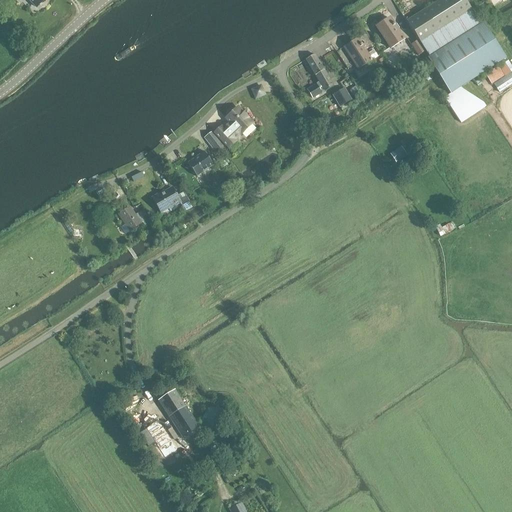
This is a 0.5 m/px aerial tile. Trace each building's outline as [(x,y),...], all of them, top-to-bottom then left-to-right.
[(446,0),(408,24),(428,55),(479,23),(464,0),(446,0)] [(391,49),(404,40),(389,18),(376,27),(391,49)] [(450,93),(444,98),(461,124),(486,107),(484,104),(461,89),(506,59),(483,23),(428,59),(450,93)] [(367,73),(367,64),(377,57),(373,51),(367,55),(357,40),(337,53),(357,84),(363,81),(361,77),(367,73)] [(418,56),(425,51),(418,41),(411,45),(418,56)] [(313,99),(333,86),(314,55),(306,60),(319,82),(307,90),(313,99)] [(386,60),(393,70),(399,66),(392,56),(386,60)] [(494,85),(500,93),(511,84),(511,74),(511,73),(494,85)] [(265,83),(252,87),(256,98),(268,94),(265,83)] [(343,101),(348,98),(343,89),(338,92),(338,91),(332,94),(337,103),(338,103),(341,108),(345,105),(343,101)] [(221,127),(215,133),(228,148),(235,142),(231,137),(237,131),(241,135),(253,124),(238,108),(226,119),(229,123),(223,129),(221,127)] [(219,156),(227,150),(213,132),(205,139),(219,156)] [(396,163),(406,156),(401,148),(391,154),(396,163)] [(196,177),(213,166),(204,153),(187,164),(196,177)] [(180,203),(185,212),(192,207),(184,193),(177,196),(172,188),(161,195),(160,194),(152,198),(161,213),(170,208),(170,209),(180,203)] [(130,231),(150,218),(144,209),(135,216),(130,207),(119,214),(130,231)] [(182,438),(198,427),(175,391),(159,402),(182,438)] [(220,408),(207,409),(202,419),(208,430),(221,430),(226,418),(220,408)] [(158,421),(139,434),(148,447),(155,442),(165,457),(176,450),(158,421)]
